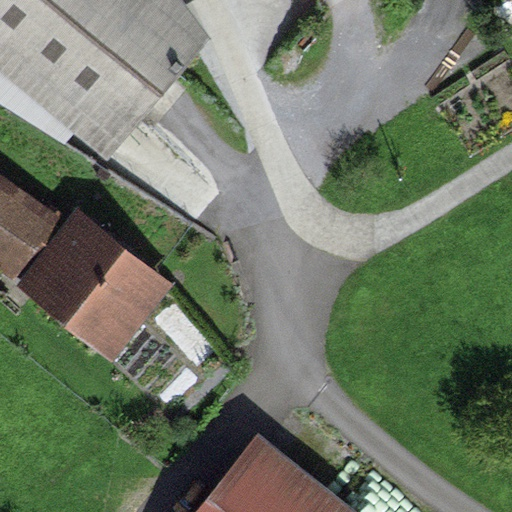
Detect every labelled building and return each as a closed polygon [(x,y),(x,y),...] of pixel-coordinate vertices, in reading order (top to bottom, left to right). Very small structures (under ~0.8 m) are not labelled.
[(0,0),(0,62),(107,152),(211,29),(189,0),(0,0)] [(56,210),(0,168),(0,259),(13,269),(16,265),(56,210)] [(176,278),(79,200),(69,212),(20,272),(16,278),(114,356),(176,278)] [(60,205),(56,210),(16,265),(20,272),(69,212),(60,205)] [(364,511),(258,425),(186,511),(364,511)]
